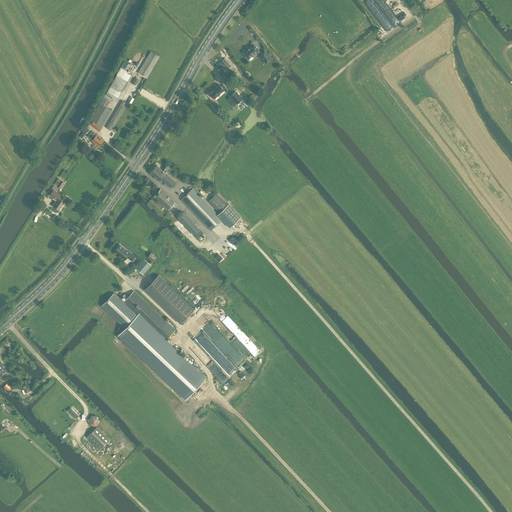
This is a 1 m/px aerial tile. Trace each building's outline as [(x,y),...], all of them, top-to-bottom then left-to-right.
[(258,51),(259,51),(254,44),(243,53),(248,59),(257,52),(258,54),(265,64),(272,59),(264,49),(260,53),(258,51)] [(157,55),(150,51),(143,62),(151,67),(157,55)] [(227,69),(231,65),(225,58),(221,62),(227,69)] [(138,72),(128,66),(123,73),(133,79),(138,72)] [(117,101),(127,84),(115,78),(105,94),(103,97),(95,112),(88,122),(90,124),(90,125),(98,131),(99,130),(112,110),(106,107),(110,101),(112,98),(117,101)] [(223,85),(221,87),(219,84),(214,89),(213,89),(209,93),(214,99),(224,90),(224,91),(226,89),(227,90),(227,91),(228,90),(223,85)] [(235,91),(230,97),(237,104),(242,99),(235,91)] [(123,100),(106,128),(111,130),(113,126),(114,127),(118,121),(128,104),(123,100)] [(104,140),(97,134),(92,131),(88,136),(92,140),(99,146),(104,140)] [(163,171),(157,165),(150,173),(158,180),(160,178),(161,179),(170,188),(175,182),(166,173),(167,172),(168,172),(171,168),(167,166),(164,169),(165,169),(163,171)] [(57,186),(61,188),(65,183),(61,180),(58,178),(54,184),(57,186)] [(160,189),(154,197),(168,210),(175,202),(160,189)] [(211,230),(222,220),(229,228),(241,216),(229,204),(218,192),(209,201),(219,212),(220,213),(217,215),(192,189),(181,200),(211,230)] [(57,200),(53,205),(59,210),(67,199),(54,190),(50,195),(57,200)] [(203,234),(200,230),(200,229),(184,212),(178,218),(177,218),(198,239),(203,234)] [(119,244),(113,252),(117,254),(116,255),(120,258),(120,257),(124,260),(127,257),(132,260),(135,256),(130,252),(129,252),(119,244)] [(147,257),(152,262),(156,257),(151,252),(147,257)] [(136,269),(143,274),(151,265),(144,259),(136,269)] [(158,275),(144,290),(181,324),(194,309),(158,275)] [(123,303),(136,315),(164,341),(175,330),(134,291),(123,303)] [(129,323),(136,315),(123,303),(115,295),(114,293),(102,305),(125,327),(129,323)] [(136,316),(118,335),(191,404),(209,385),(136,316)] [(71,408),(68,411),(76,419),(79,416),(71,408)] [(88,421),(90,425),(96,426),(100,422),(97,416),(92,416),(88,421)] [(87,437),(100,450),(110,440),(97,427),(87,437)]
